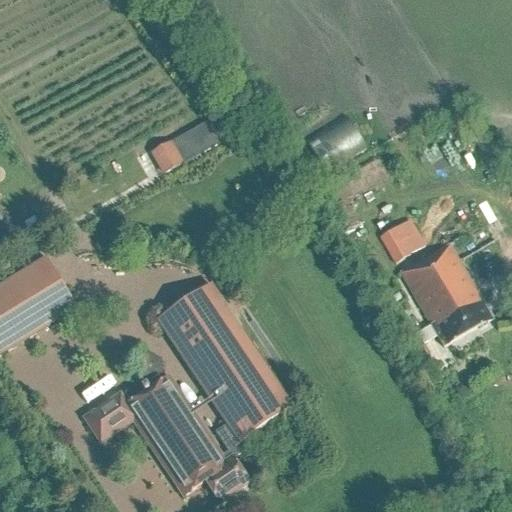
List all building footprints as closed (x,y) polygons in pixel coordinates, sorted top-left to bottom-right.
[(163,178),(184,167),(172,144),(150,155),(163,178)] [(368,171),(380,186),(404,166),(392,152),(368,171)] [(0,245),(34,227),(16,194),(0,202),(0,245)] [(425,249),(410,223),(379,241),(395,267),(425,249)] [(447,248),(400,276),(408,289),(429,325),(430,327),(431,328),(429,329),(428,330),(425,331),(417,336),(420,342),(422,344),(422,345),(423,347),(437,339),(444,351),(491,323),(457,266),(455,262),(447,248)] [(100,267),(118,286),(130,275),(112,255),(100,267)] [(46,259),(0,287),(0,358),(78,311),(46,259)] [(175,282),(198,274),(195,265),(172,272),(175,282)] [(327,355),(282,286),(240,313),(285,383),(327,355)] [(133,431),(159,470),(186,510),(209,494),(220,511),(223,511),(251,494),(236,470),(231,474),(218,455),(229,447),(232,451),(289,414),(206,288),(152,323),(222,431),(207,440),(172,387),(159,394),(126,416),(118,405),(81,429),(98,454),(133,431)] [(81,387),(87,399),(123,379),(117,368),(81,387)]
